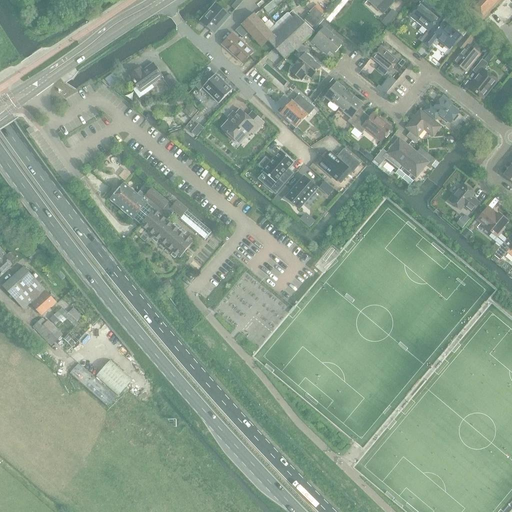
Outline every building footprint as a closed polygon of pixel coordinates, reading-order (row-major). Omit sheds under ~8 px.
[(237,0),(231,8),(235,11),(243,2),(240,0),(237,0)] [(274,0),(264,9),(268,13),(284,0),(274,0)] [(336,0),(323,17),(330,23),(349,0),(336,0)] [(367,0),(383,14),(393,2),(391,0),(367,0)] [(415,11),(411,16),(429,31),(439,18),(421,3),(423,0),(418,0),(416,2),(415,4),(415,5),(418,7),(415,11)] [(479,0),(473,7),(483,16),(497,0),(479,0)] [(224,22),(229,17),(227,15),(227,13),(224,11),(222,11),(222,10),(220,12),(214,6),(200,21),(215,34),(225,22),(224,22)] [(321,17),(324,14),(316,7),(313,9),(321,17)] [(311,13),(321,23),(324,20),(324,19),(321,17),(313,9),(310,13),(311,13)] [(388,28),(398,15),(392,10),(382,23),(388,28)] [(296,15),(294,18),(289,13),(269,31),(254,14),(235,31),(243,38),(248,33),(261,48),(268,42),(284,60),(314,32),(303,22),(296,15)] [(311,13),(303,22),(314,32),(319,26),(321,23),(311,13)] [(324,20),(321,23),(319,26),(323,30),(313,43),(326,54),(329,51),(333,54),(341,43),(330,34),(335,29),(324,20)] [(438,25),(423,44),(429,48),(436,39),(450,49),(461,35),(464,31),(452,21),(449,26),(445,22),(441,27),(438,25)] [(243,64),(253,52),(232,34),(222,45),(243,64)] [(466,72),(479,55),(468,46),(474,39),(467,34),(457,46),(462,51),(453,62),(466,72)] [(372,58),(382,66),(378,70),(385,76),(398,61),(381,47),(379,50),(373,45),(365,56),(370,61),(372,58)] [(302,58),(291,72),(301,81),(306,74),(312,78),(320,68),(306,57),(309,52),(301,46),(295,52),(302,58)] [(490,53),(483,60),(488,64),(494,56),(490,53)] [(283,59),(279,55),(274,59),(279,63),(283,59)] [(492,87),(497,81),(483,70),(488,64),(483,60),(482,59),(473,71),(478,75),(468,87),(481,98),(491,86),(492,87)] [(140,92),(162,77),(152,64),(153,65),(142,73),(139,69),(130,76),(133,80),(132,80),(140,92)] [(203,78),(195,87),(200,91),(203,88),(219,104),(232,90),(215,74),(208,82),(203,78)] [(173,93),(179,88),(170,75),(164,80),(173,93)] [(385,96),(397,81),(390,76),(381,87),(379,90),(385,96)] [(329,83),(318,97),(323,102),(326,97),(331,101),(328,105),(328,107),(334,111),(336,111),(339,107),(349,94),(337,84),(334,87),(329,83)] [(312,111),(318,105),(305,94),(300,99),(312,111)] [(349,94),(339,107),(351,117),(348,122),(353,126),(364,113),(360,108),(362,105),(349,94)] [(450,124),(459,112),(442,98),(434,107),(430,103),(424,111),(435,120),(439,115),(450,124)] [(304,134),(311,127),(304,120),(307,116),(291,102),(280,114),(296,128),(297,128),(304,134)] [(190,104),(183,112),(191,119),(197,111),(190,104)] [(253,135),(264,123),(252,112),(248,117),(240,110),(235,115),(237,116),(232,121),(229,119),(221,128),(238,143),(249,131),(253,135)] [(433,137),(441,127),(420,110),(406,128),(410,132),(406,137),(415,144),(419,139),(417,138),(424,130),(433,137)] [(353,126),(352,126),(362,134),(365,129),(381,142),(392,129),(384,122),(383,123),(372,114),(370,118),(364,113),(353,126)] [(153,114),(148,120),(154,126),(159,119),(153,114)] [(296,129),(293,131),(300,138),(302,135),(296,129)] [(399,139),(387,153),(383,150),(375,161),(381,166),(387,160),(398,169),(401,166),(416,178),(427,165),(430,167),(435,160),(421,148),(417,153),(399,139)] [(330,152),(319,165),(337,181),(337,180),(341,183),(351,172),(352,173),(360,164),(344,150),(336,158),(330,152)] [(265,158),(259,165),(264,169),(262,172),(270,179),(265,185),(275,194),(293,174),(293,173),(290,176),(285,172),(294,162),(280,151),(270,163),(265,158)] [(93,164),(89,169),(93,173),(98,168),(93,164)] [(304,175),(285,197),(297,207),(299,209),(318,188),(316,186),(304,175)] [(110,201),(131,219),(133,220),(134,219),(154,237),(152,240),(156,243),(158,241),(173,253),(171,255),(175,259),(177,256),(179,259),(184,253),(189,248),(193,242),(167,220),(174,212),(179,216),(178,218),(199,235),(199,234),(203,237),(202,238),(205,240),(212,232),(187,211),(188,210),(177,201),(176,202),(172,207),(168,203),(169,203),(151,188),(150,189),(144,196),(142,199),(125,184),(110,201)] [(472,213),(479,203),(472,197),(474,194),(463,184),(449,201),(461,210),(464,206),(472,213)] [(286,186),(274,199),(279,203),(290,190),(286,186)] [(488,236),(501,247),(507,240),(500,234),(504,228),(503,227),(508,221),(499,214),(497,215),(488,207),(477,220),(487,228),(486,228),(491,232),(488,236)] [(462,216),(456,224),(462,229),(470,219),(465,215),(463,217),(462,216)] [(466,228),(461,234),(467,240),(473,234),(466,228)] [(511,258),(511,240),(508,238),(507,240),(501,247),(494,255),(500,260),(506,254),(511,258)] [(32,262),(41,254),(34,247),(26,256),(32,262)] [(16,263),(14,260),(15,259),(15,257),(11,253),(8,253),(6,255),(0,248),(0,277),(9,270),(8,269),(11,266),(12,268),(16,263)] [(43,289),(37,282),(40,279),(35,273),(32,276),(24,268),(3,287),(24,310),(30,304),(37,311),(42,317),(57,304),(43,289)] [(65,277),(58,270),(54,274),(61,281),(65,277)] [(168,280),(158,284),(160,291),(171,287),(168,280)] [(62,308),(58,312),(66,320),(74,327),(78,323),(77,322),(68,313),(62,308)] [(73,308),(68,313),(77,322),(82,316),(73,308)] [(63,335),(49,320),(46,322),(42,318),(33,327),(51,346),(63,335)] [(110,360),(96,377),(117,396),(132,380),(110,360)] [(108,408),(116,398),(92,376),(78,365),(70,374),(108,408)] [(140,411),(139,408),(139,406),(136,402),(134,400),(132,399),(130,398),(127,398),(124,398),(122,398),(118,401),(116,403),(115,405),(114,408),(114,410),(114,413),(115,415),(116,417),(117,420),(121,422),(124,423),(126,424),(129,423),(131,423),(135,421),(137,419),(138,416),(139,414),(140,411)] [(168,434),(168,433),(168,430),(167,428),(165,425),(164,423),(162,422),(159,420),(156,419),(154,419),(151,419),(148,420),(146,421),(144,423),(141,425),(140,428),(139,430),(139,433),(139,437),(140,439),(141,441),(143,444),(146,446),(148,447),(151,448),(153,448),(156,448),(159,447),(161,446),(163,444),(165,442),(167,439),(168,436),(168,434)]
